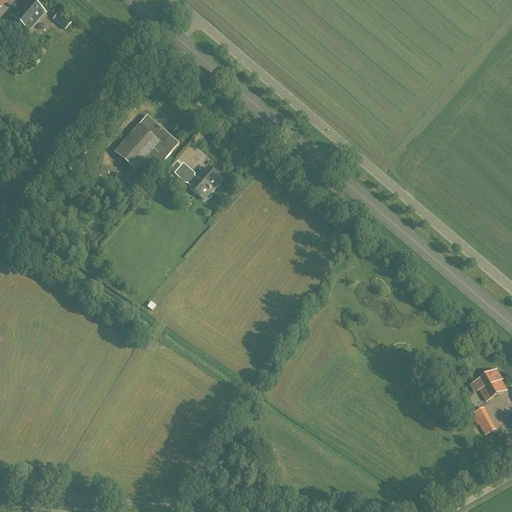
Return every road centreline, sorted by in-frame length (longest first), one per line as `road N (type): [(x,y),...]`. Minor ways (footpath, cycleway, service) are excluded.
road 1 (primary): [(511,323),(182,40)]
road 2 (unclassified): [(511,296),(197,22)]
road 3 (unknown): [(0,273),(169,28)]
road 4 (track): [(193,511),(0,489)]
